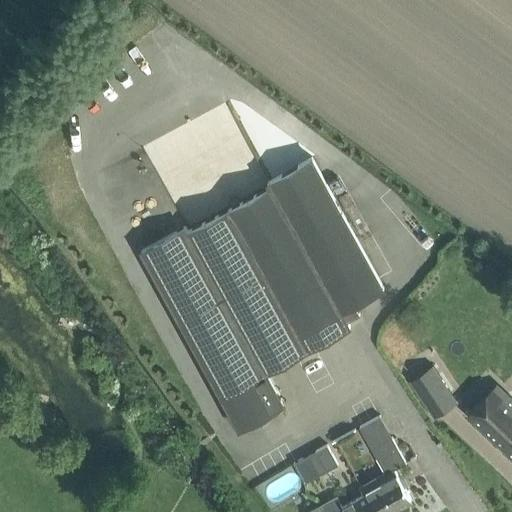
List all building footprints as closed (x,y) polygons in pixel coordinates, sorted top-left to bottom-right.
[(128,64),(136,73),(127,82),(136,92),(174,57),(156,38),(128,64)] [(312,156),(268,180),(271,185),(188,230),(186,225),(142,249),(240,428),(284,404),(266,372),(351,326),(348,320),(360,313),(355,304),(384,288),(312,156)] [(433,364),(410,379),(435,417),(458,402),(433,364)] [(511,454),(511,397),(497,383),(468,413),(511,454)] [(380,414),(360,425),(386,472),(370,481),(377,494),(372,497),(379,511),(388,511),(412,499),(395,468),(407,462),(394,438),(380,414)] [(328,443),(294,462),(305,482),(339,464),(328,443)] [(338,496),(319,507),(321,511),(379,511),(372,497),(377,494),(370,481),(360,486),(364,494),(343,505),(338,496)]
